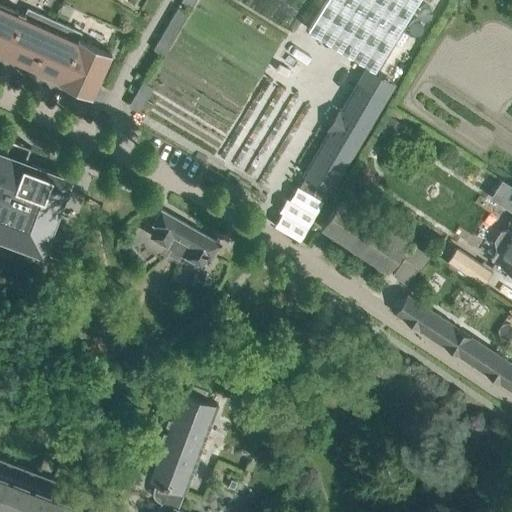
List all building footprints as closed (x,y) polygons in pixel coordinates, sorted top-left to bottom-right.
[(324,0),(307,29),(373,70),(416,0),(324,0)] [(0,52),(33,67),(54,20),(28,8),(25,15),(0,3),(0,52)] [(178,7),(153,48),(164,55),(188,13),(178,7)] [(54,20),(33,67),(93,94),(111,54),(78,38),(81,32),(54,20)] [(297,185),(274,224),(300,240),(384,97),(359,82),(305,175),(306,175),(299,186),(297,185)] [(511,117),(504,112),(499,120),(511,129),(511,117)] [(0,233),(41,249),(56,207),(64,185),(51,180),(53,173),(24,162),(0,152),(0,233)] [(511,183),(502,177),(494,190),(507,199),(510,195),(511,196),(511,183)] [(341,196),(321,226),(388,271),(408,240),(341,196)] [(219,242),(162,209),(154,222),(158,225),(152,235),(173,247),(171,252),(178,257),(181,252),(203,265),(208,256),(209,257),(210,255),(211,255),(219,242)] [(497,258),(511,268),(511,231),(509,230),(500,231),(493,242),(495,251),(499,254),(497,258)] [(457,248),(449,260),(483,283),(491,271),(457,248)] [(395,311),(511,388),(511,363),(407,293),(395,311)] [(178,388),(145,475),(160,480),(155,493),(163,496),(156,511),(186,511),(178,508),(218,403),(206,398),(209,388),(190,381),(186,391),(178,388)] [(0,501),(28,511),(88,511),(96,493),(0,456),(0,425),(0,424),(0,501)] [(115,457),(110,469),(121,474),(126,461),(115,456),(115,457)]
